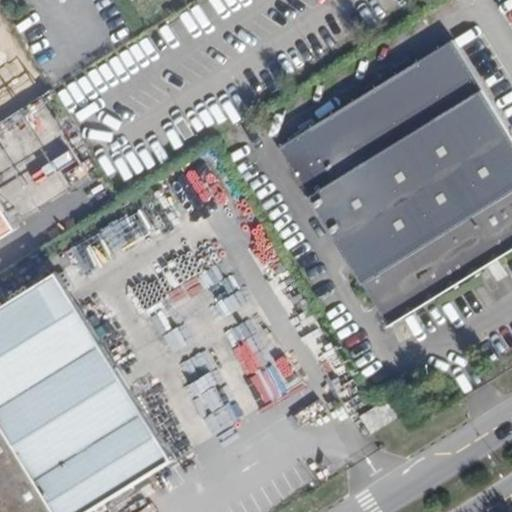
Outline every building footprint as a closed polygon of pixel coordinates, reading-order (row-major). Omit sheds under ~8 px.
[(57,57),(45,38),(34,45),(46,64),(57,57)] [(511,250),(511,134),(454,41),(281,147),(391,326),(511,250)] [(19,225),(0,195),(0,123),(2,123),(27,107),(0,63),(0,240),(21,228),(19,225)] [(2,123),(0,123),(0,157),(17,147),(2,123)] [(34,249),(61,233),(47,209),(19,225),(21,228),(34,249)] [(91,511),(175,460),(60,272),(0,308),(0,511),(91,511)] [(390,403),(378,410),(387,425),(399,418),(390,403)] [(373,434),(387,425),(378,410),(363,419),(373,434)]
